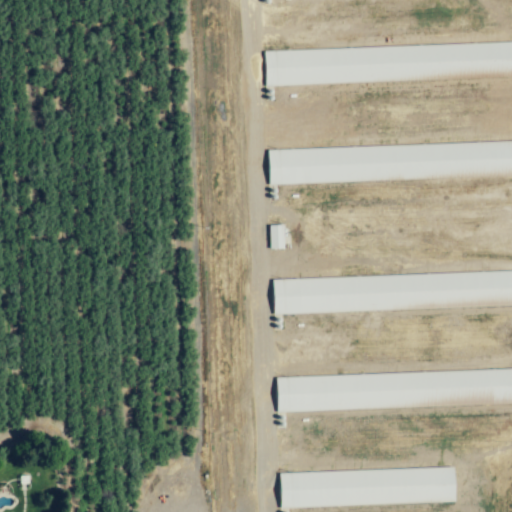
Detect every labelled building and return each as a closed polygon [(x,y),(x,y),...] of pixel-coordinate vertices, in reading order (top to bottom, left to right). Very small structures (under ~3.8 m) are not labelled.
[(266,85),(511,77),(511,42),(265,50),(266,85)] [(511,141),(267,148),(268,183),(511,176),(511,141)] [(268,225),(268,249),(283,248),(283,225),(268,225)] [(511,271),(271,278),(272,313),(511,306),(511,271)] [(511,369),(275,376),(276,410),(511,404),(511,369)] [(454,502),(453,466),(278,472),(279,507),(454,502)]
